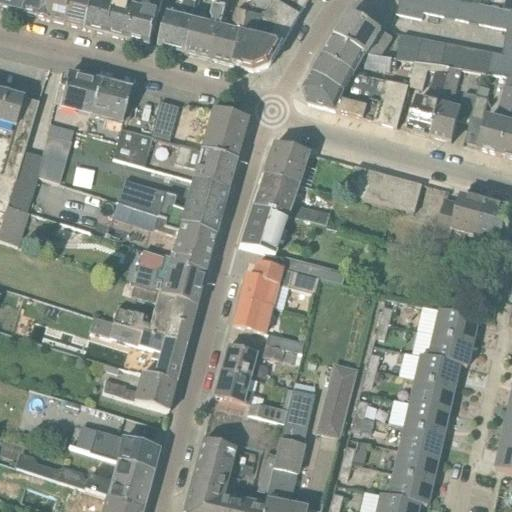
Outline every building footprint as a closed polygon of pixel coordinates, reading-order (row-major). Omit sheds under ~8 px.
[(0,0),(0,10),(24,17),(27,0),(0,0)] [(27,0),(24,17),(46,22),(50,0),(27,0)] [(50,0),(46,22),(66,28),(72,0),(50,0)] [(72,0),(66,28),(87,33),(95,0),(72,0)] [(95,0),(87,33),(107,38),(116,0),(95,0)] [(116,0),(107,38),(128,43),(139,0),(116,0)] [(139,0),(128,43),(150,49),(162,0),(149,0),(149,3),(153,8),(152,12),(138,8),(139,0)] [(160,52),(187,58),(196,23),(193,22),(198,0),(174,0),(185,3),(182,11),(186,16),(185,20),(177,17),(175,15),(176,11),(171,10),(160,52)] [(196,23),(187,58),(211,64),(220,29),(222,29),(228,0),(215,0),(211,20),(213,23),(212,26),(196,23)] [(251,0),(251,4),(235,70),(254,75),(269,69),(309,0),(251,0)] [(400,0),(397,17),(422,22),(423,15),(434,17),(437,0),(400,0)] [(470,4),(451,0),(437,0),(434,17),(466,24),(470,4)] [(511,13),(511,0),(505,0),(503,11),(511,13)] [(222,29),(220,29),(211,64),(235,70),(251,4),(240,1),(233,26),(237,29),(236,33),(222,29)] [(503,11),(470,4),(466,24),(498,30),(503,11)] [(511,13),(503,11),(498,30),(507,32),(503,57),(494,55),(489,77),(507,80),(511,80),(511,13)] [(381,60),(392,41),(350,16),(335,41),(366,58),(381,60)] [(415,65),(419,41),(402,38),(397,63),(415,65)] [(393,62),(381,60),(366,58),(335,41),(324,60),(354,78),(387,84),(409,89),(409,88),(357,77),(363,66),(366,68),(366,73),(391,76),(393,62)] [(447,70),(451,47),(419,41),(415,65),(447,70)] [(489,77),(494,55),(451,47),(447,70),(449,70),(462,73),(489,77)] [(384,98),(387,84),(354,78),(324,60),(312,79),(346,97),(382,107),(384,98)] [(409,135),(429,141),(449,70),(447,70),(415,65),(409,88),(409,89),(408,90),(423,94),(429,73),(435,75),(429,99),(433,100),(432,103),(418,100),(409,135)] [(449,70),(429,141),(451,146),(457,124),(468,127),(470,120),(476,98),(464,95),(460,110),(447,107),(448,104),(454,105),(462,73),(449,70)] [(58,113),(90,120),(98,85),(67,77),(64,91),(59,90),(54,107),(59,109),(58,113)] [(409,89),(387,84),(384,98),(382,107),(346,97),(312,79),(304,93),(308,108),(397,132),(408,90),(409,89)] [(487,120),(478,153),(501,160),(509,126),(509,123),(511,123),(511,117),(511,80),(507,80),(496,122),(487,120)] [(122,124),(127,125),(131,108),(126,106),(130,93),(98,85),(90,120),(121,128),(122,124)] [(487,91),(479,89),(477,98),(485,100),(487,91)] [(37,107),(0,96),(0,202),(9,206),(37,107)] [(476,98),(470,120),(483,123),(488,101),(476,98)] [(150,140),(152,142),(169,146),(179,111),(159,105),(150,140)] [(179,150),(235,165),(247,124),(212,114),(200,155),(180,149),(179,150)] [(501,160),(511,162),(511,123),(509,123),(509,126),(501,160)] [(152,142),(150,140),(121,132),(112,162),(144,172),(152,142)] [(261,180),(298,190),(307,158),(272,148),(261,180)] [(191,185),(226,195),(235,165),(179,150),(174,167),(194,173),(191,185)] [(8,205),(7,210),(27,216),(38,181),(41,161),(24,156),(18,175),(9,206),(8,205)] [(57,186),(63,167),(41,161),(38,181),(57,186)] [(348,197),(361,201),(368,174),(355,170),(348,197)] [(361,201),(374,204),(382,178),(368,174),(361,201)] [(374,204),(388,208),(395,181),(382,178),(374,204)] [(251,212),(287,221),(325,230),(329,216),(292,207),(298,190),(261,180),(251,212)] [(388,208),(401,212),(408,185),(395,181),(388,208)] [(179,228),(214,241),(226,195),(191,185),(183,213),(174,210),(177,199),(123,184),(116,207),(127,211),(165,224),(164,230),(178,235),(179,228)] [(401,212),(415,215),(422,188),(408,185),(401,212)] [(466,238),(476,241),(485,205),(460,199),(456,216),(443,212),(436,239),(449,242),(445,256),(460,260),(466,238)] [(485,247),(480,266),(494,270),(510,212),(485,205),(476,241),(490,245),(490,247),(485,247)] [(7,210),(5,216),(0,230),(0,244),(18,250),(29,217),(27,216),(7,210)] [(186,275),(204,279),(214,241),(179,228),(178,235),(164,230),(165,224),(127,211),(123,223),(176,240),(171,259),(164,257),(163,260),(188,268),(186,275)] [(238,250),(274,260),(280,243),(290,247),(293,237),(283,233),(287,221),(251,212),(238,250)] [(51,244),(38,241),(35,252),(48,256),(51,244)] [(145,254),(135,290),(196,309),(203,280),(186,275),(188,268),(163,260),(145,254)] [(281,273),(318,282),(342,288),(345,275),(284,259),(281,273)] [(458,272),(476,277),(478,269),(460,264),(458,272)] [(238,303),(272,312),(278,289),(314,298),(318,282),(281,273),(256,266),(252,282),(245,280),(238,303)] [(116,312),(112,327),(185,349),(196,309),(135,290),(132,299),(155,306),(148,329),(141,327),(143,320),(116,312)] [(232,330),(266,338),(272,312),(238,303),(232,330)] [(379,325),(389,328),(389,327),(396,329),(400,316),(392,314),(393,312),(383,310),(379,325)] [(432,339),(471,347),(476,323),(437,315),(432,339)] [(139,378),(175,389),(185,349),(112,327),(93,321),(89,335),(109,341),(109,342),(152,356),(150,361),(158,363),(155,374),(154,374),(153,380),(140,377),(139,378)] [(389,328),(379,325),(375,341),(385,343),(389,328)] [(284,353),(291,355),(301,358),(304,347),(268,338),(265,349),(284,353)] [(426,362),(458,370),(465,371),(471,347),(432,339),(427,361),(426,362)] [(262,360),(281,365),(284,353),(265,349),(262,360)] [(219,375),(250,383),(256,359),(226,351),(219,375)] [(294,368),(296,359),(285,356),(283,365),(294,368)] [(366,372),(376,375),(380,359),(370,357),(366,372)] [(419,359),(413,384),(452,393),(458,370),(426,362),(427,361),(419,359)] [(100,373),(118,378),(120,371),(102,366),(100,373)] [(333,368),(315,438),(338,444),(348,405),(347,405),(355,374),(333,368)] [(376,375),(366,372),(362,388),(372,390),(376,375)] [(250,409),(251,407),(253,396),(247,395),(250,383),(219,375),(213,399),(243,408),(243,407),(249,409),(250,409)] [(133,406),(132,407),(168,417),(175,389),(139,378),(135,394),(126,391),(126,390),(105,383),(102,396),(133,406)] [(408,408),(447,417),(452,393),(413,384),(408,408)] [(281,413),(287,414),(289,402),(291,395),(292,394),(286,392),(284,401),(281,413)] [(264,506),(262,511),(306,511),(307,511),(290,508),(282,506),(285,491),(293,493),(296,479),(297,479),(305,449),(301,448),(313,400),(291,395),(276,458),(267,497),(264,506)] [(364,422),(364,421),(368,406),(358,404),(354,419),(364,422)] [(78,409),(66,405),(63,414),(76,417),(78,409)] [(281,415),(251,407),(250,409),(249,409),(246,418),(278,427),(281,415)] [(402,431),(442,440),(447,417),(408,408),(402,431)] [(364,422),(354,419),(350,434),(359,437),(360,435),(370,438),(374,424),(364,421),(364,422)] [(116,465),(152,476),(158,453),(120,444),(118,451),(102,446),(104,439),(76,429),(71,442),(59,439),(56,448),(116,465)] [(500,451),(511,453),(511,431),(505,430),(500,451)] [(397,455),(436,464),(442,440),(402,431),(397,455)] [(189,491),(224,498),(235,454),(201,445),(189,491)] [(342,465),(351,468),(356,452),(346,450),(342,465)] [(511,476),(511,453),(500,451),(496,472),(511,476)] [(392,478),(431,487),(436,464),(397,455),(392,478)] [(267,497),(276,458),(267,456),(257,495),(267,497)] [(67,489),(136,511),(142,511),(152,476),(116,465),(109,488),(108,485),(89,479),(87,483),(84,482),(81,477),(63,471),(58,474),(53,472),(50,482),(67,488),(67,489)] [(351,468),(342,465),(338,481),(347,483),(351,468)] [(386,502),(418,509),(426,511),(431,487),(392,478),(387,500),(386,502)] [(136,511),(67,489),(65,495),(94,505),(91,511),(136,511)] [(223,511),(226,501),(232,502),(233,500),(224,498),(189,491),(183,511),(223,511)] [(329,511),(340,511),(343,500),(334,497),(329,511)] [(379,498),(376,511),(417,511),(418,509),(386,502),(387,500),(379,498)] [(223,511),(262,511),(264,506),(233,500),(232,502),(226,501),(223,511)]
